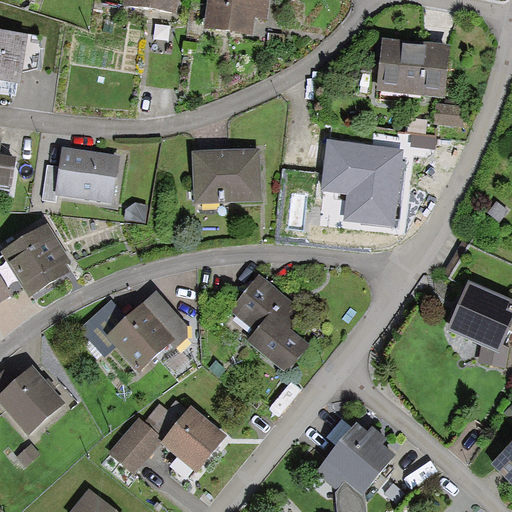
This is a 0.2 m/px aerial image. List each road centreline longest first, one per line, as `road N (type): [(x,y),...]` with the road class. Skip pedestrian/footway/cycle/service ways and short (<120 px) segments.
road 1 (residential): [(0,350),(58,306),(180,259),(243,251),(308,255),(364,262),(400,285)]
road 2 (residential): [(0,115),(92,129),(193,120),(296,76),(370,0)]
road 3 (residential): [(511,39),(459,196),(400,285)]
road 4 (residential): [(496,511),(334,368)]
road 5 (residential): [(334,368),(221,511)]
